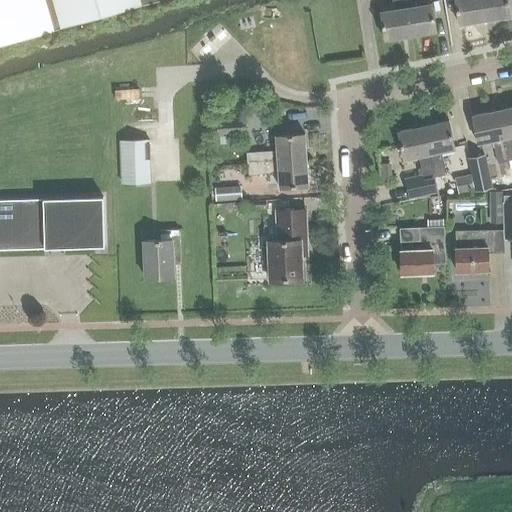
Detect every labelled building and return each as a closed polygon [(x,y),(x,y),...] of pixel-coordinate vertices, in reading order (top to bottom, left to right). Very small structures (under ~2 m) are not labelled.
[(0,0),(0,44),(53,30),(142,5),(159,0),(0,0)] [(393,0),(394,3),(392,3),(393,10),(380,12),(385,41),(410,37),(404,0),(393,0)] [(417,0),(404,0),(410,37),(436,33),(431,4),(418,6),(417,0)] [(454,0),(459,25),(484,21),(480,0),(454,0)] [(480,0),(484,21),(510,17),(507,0),(480,0)] [(511,107),(497,111),(508,162),(511,160),(511,107)] [(498,164),(508,162),(497,111),(472,116),(478,145),(493,141),(498,164)] [(217,137),(245,135),(244,119),(216,121),(217,137)] [(440,153),(454,150),(448,121),(422,127),(434,178),(444,176),(441,158),(436,159),(436,156),(440,155),(440,153)] [(434,178),(422,127),(398,132),(404,161),(419,157),(419,159),(423,159),(423,162),(420,163),(423,180),(434,178)] [(306,160),(304,135),(275,137),(277,152),(247,154),(248,165),(306,160)] [(119,141),(120,184),(149,184),(148,140),(119,141)] [(489,188),(482,156),(468,158),(475,190),(489,188)] [(308,186),(306,160),(248,165),(249,176),(278,173),(280,189),(308,186)] [(434,178),(423,180),(404,184),(408,199),(411,198),(435,193),(437,193),(434,178)] [(241,188),(217,189),(217,202),(241,200),(241,188)] [(502,191),(488,192),(488,210),(502,209),(502,191)] [(511,195),(503,196),(504,225),(505,239),(511,238),(511,195)] [(0,200),(0,249),(104,247),(102,197),(0,200)] [(302,279),(300,246),(306,245),(305,211),(276,212),(277,241),(268,242),(270,281),(302,279)] [(443,227),(443,219),(426,220),(427,228),(434,228),(443,227)] [(445,264),(444,255),(443,227),(434,228),(419,229),(420,250),(400,251),(401,275),(433,274),(432,264),(445,264)] [(172,263),(180,262),(179,229),(159,230),(160,240),(143,241),(144,278),(173,277),(172,263)] [(502,230),(455,232),(456,273),(488,271),(487,254),(503,253),(502,230)]
